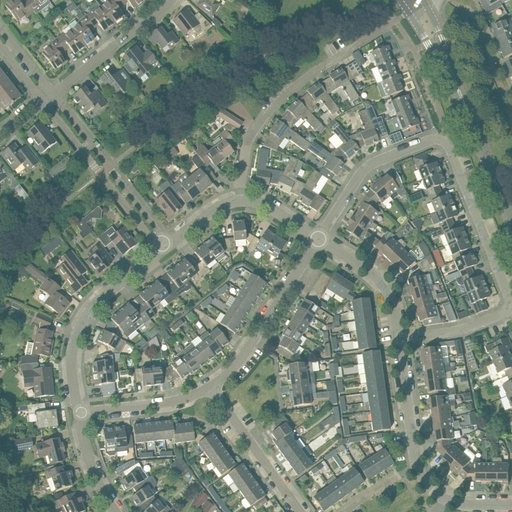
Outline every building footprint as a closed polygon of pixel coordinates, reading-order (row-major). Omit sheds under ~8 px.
[(28,16),(34,12),(26,2),(21,6),(16,0),(11,0),(4,5),(8,10),(6,11),(10,16),(12,15),(17,22),(27,14),(28,16)] [(47,0),(28,0),(26,2),(34,12),(35,14),(50,3),(47,0)] [(117,8),(122,4),(118,0),(110,0),(101,7),(114,24),(123,16),(117,8)] [(133,9),(143,1),(142,0),(118,0),(122,4),(127,0),(133,9)] [(214,0),(199,0),(200,0),(197,6),(212,16),(220,4),(214,1),(214,0)] [(500,0),(499,0),(482,0),(480,1),(487,13),(495,8),(497,7),(495,3),(500,0)] [(88,15),(85,17),(93,27),(98,23),(99,25),(104,32),(114,24),(101,7),(97,2),(92,6),(87,10),(90,13),(88,15)] [(211,26),(205,20),(198,13),(193,17),(187,9),(173,21),(184,36),(193,29),(198,36),(211,26)] [(69,27),(71,30),(84,47),(94,39),(88,31),(93,27),(85,17),(79,21),(81,23),(79,25),(76,21),(69,27)] [(497,37),(511,31),(511,18),(511,19),(493,26),(495,33),(493,33),(495,38),(497,37)] [(211,22),(217,28),(221,24),(215,19),(211,22)] [(40,21),(34,25),(38,30),(43,25),(40,21)] [(179,41),(177,40),(171,32),(166,36),(160,28),(148,38),(154,46),(157,43),(162,49),(167,45),(170,48),(179,41)] [(55,40),(63,50),(68,46),(75,55),(84,47),(71,30),(62,38),(61,36),(55,40)] [(511,31),(497,37),(499,43),(497,44),(499,48),(511,43),(511,31)] [(63,50),(55,40),(50,44),(52,46),(42,53),(45,58),(44,59),(48,64),(49,63),(55,70),(65,62),(58,54),(63,50)] [(511,43),(499,48),(501,53),(503,52),(505,58),(511,55),(511,43)] [(377,67),(394,60),(391,61),(388,53),(391,52),(388,46),(371,53),(377,67)] [(136,47),(123,57),(128,63),(125,65),(124,67),(129,73),(130,72),(133,70),(139,78),(147,72),(148,73),(154,69),(162,79),(168,75),(157,61),(155,59),(149,51),(143,56),(136,47)] [(186,49),(183,52),(184,53),(188,58),(191,55),(186,49)] [(353,54),(360,65),(365,62),(358,51),(353,54)] [(377,67),(382,82),(399,75),(397,76),(393,68),(396,67),(394,60),(377,67)] [(351,64),(358,76),(363,73),(355,61),(351,64)] [(353,79),(358,76),(351,64),(346,67),(353,79)] [(351,80),(353,79),(346,67),(341,69),(341,70),(349,82),(349,81),(351,80)] [(359,98),(349,81),(349,82),(341,70),(341,69),(341,68),(329,76),(330,77),(319,84),(327,95),(328,95),(342,86),(343,89),(343,90),(344,92),(345,91),(351,103),(352,102),(354,107),(361,103),(358,98),(359,98)] [(124,95),(135,85),(129,77),(124,81),(117,72),(111,77),(107,72),(100,78),(106,86),(113,95),(120,90),(124,95)] [(399,75),(382,82),(388,96),(402,91),(399,82),(402,81),(399,75)] [(308,111),(311,114),(318,108),(315,105),(320,101),(323,103),(322,104),(323,106),(324,105),(332,115),(336,113),(338,111),(339,110),(328,95),(327,95),(319,84),(318,83),(307,91),(308,93),(298,101),(297,101),(307,111),(308,111)] [(11,88),(8,84),(0,89),(0,106),(3,111),(21,97),(13,87),(11,88)] [(94,114),(100,109),(106,105),(95,91),(90,95),(84,88),(73,97),(86,113),(90,109),(94,114)] [(396,117),(411,111),(407,103),(410,102),(407,95),(390,102),(396,117)] [(289,129),(289,128),(301,117),(304,119),(303,120),(304,122),(305,121),(314,130),(316,129),(319,132),(324,127),(311,114),(308,111),(307,111),(297,101),(298,101),(297,100),(287,110),(288,112),(279,121),(278,121),(289,129)] [(222,110),(217,116),(224,121),(228,114),(222,110)] [(379,142),(378,139),(377,139),(372,126),(373,126),(370,121),(366,110),(358,113),(362,125),(361,126),(362,128),(363,127),(365,131),(349,137),(348,137),(357,148),(358,148),(365,145),(365,147),(379,142)] [(414,119),(411,111),(396,117),(402,131),(408,129),(415,126),(419,125),(417,118),(414,119)] [(223,141),(214,148),(224,160),(233,152),(228,146),(234,141),(229,135),(237,129),(238,130),(242,123),(234,118),(233,117),(229,124),(223,128),(225,131),(219,136),(223,141)] [(381,117),(370,121),(373,126),(378,124),(383,122),(381,117)] [(278,121),(279,121),(278,121),(270,132),(271,133),(262,146),(274,150),(285,136),(287,138),(287,139),(288,141),(289,140),(304,151),(310,144),(289,128),(289,129),(278,121)] [(48,146),(55,141),(40,122),(27,133),(29,132),(37,142),(35,144),(42,153),(49,147),(48,146)] [(383,122),(378,124),(383,137),(388,135),(384,126),(383,122)] [(359,150),(358,148),(357,148),(348,137),(349,137),(337,124),(330,129),(334,135),(330,139),(337,147),(329,154),(342,163),(348,158),(348,159),(359,150)] [(377,139),(378,139),(383,137),(378,124),(373,126),(372,126),(377,139)] [(388,135),(392,144),(403,140),(400,131),(388,135)] [(310,133),(305,138),(310,142),(315,137),(310,133)] [(344,164),(342,163),(329,154),(313,142),(307,149),(322,160),(321,161),(323,162),(323,161),(326,163),(319,173),(318,174),(322,176),(330,181),(334,175),(336,176),(344,164)] [(14,144),(1,154),(7,162),(14,171),(22,164),(28,172),(38,164),(32,156),(26,160),(19,151),(14,144)] [(194,152),(196,154),(206,166),(211,162),(215,167),(224,160),(214,148),(208,153),(203,145),(194,152)] [(173,147),(169,151),(174,157),(178,154),(173,147)] [(269,184),(277,185),(278,185),(282,172),(266,169),(266,168),(265,168),(265,165),(266,165),(267,163),(265,163),(268,151),(260,149),(254,183),(268,185),(269,184)] [(175,160),(174,157),(169,151),(164,155),(171,163),(175,160)] [(199,171),(190,178),(202,193),(211,185),(210,184),(216,179),(206,166),(196,154),(197,155),(191,160),(199,171)] [(422,180),(441,173),(438,165),(437,166),(435,162),(429,165),(425,154),(413,158),(422,180)] [(72,163),(67,157),(48,171),(53,178),(72,163)] [(290,192),(298,196),(304,184),(289,177),(291,174),(296,177),(303,163),(298,160),(291,157),(283,172),(282,172),(278,185),(277,185),(276,188),(289,194),(290,192)] [(0,164),(0,182),(3,181),(11,192),(19,185),(8,171),(2,163),(0,164)] [(151,176),(157,171),(153,165),(146,170),(151,176)] [(130,169),(133,174),(138,170),(134,166),(130,169)] [(305,185),(304,184),(298,196),(296,200),(308,207),(308,206),(317,212),(324,200),(312,191),(322,176),(318,174),(319,173),(315,171),(305,185)] [(380,178),(377,181),(390,196),(395,192),(400,197),(406,193),(401,183),(400,181),(396,173),(389,178),(387,176),(382,180),(380,178)] [(422,180),(428,196),(440,192),(438,186),(444,184),(443,181),(444,180),(441,173),(422,180)] [(192,200),(202,193),(190,178),(181,185),(178,182),(172,187),(185,203),(191,199),(192,200)] [(177,194),(166,181),(158,187),(164,194),(155,202),(169,219),(181,209),(172,198),(177,194)] [(390,196),(377,181),(373,184),(375,186),(370,190),(371,191),(365,196),(374,204),(379,200),(381,203),(390,196)] [(18,194),(17,194),(23,202),(23,201),(29,197),(28,197),(23,190),(18,194)] [(435,213),(454,205),(451,197),(450,198),(448,195),(442,197),(440,192),(428,196),(435,213)] [(371,209),(374,204),(365,196),(358,207),(360,208),(357,213),(372,223),(372,222),(378,213),(371,209)] [(457,213),(454,205),(435,213),(441,229),(453,224),(451,219),(457,216),(456,213),(457,213)] [(352,216),(349,221),(366,232),(369,227),(375,229),(377,226),(372,222),(372,223),(357,213),(354,218),(352,216)] [(89,214),(82,219),(86,224),(92,218),(89,214)] [(86,224),(82,219),(75,225),(85,238),(92,232),(86,224)] [(250,243),(254,237),(249,234),(245,234),(244,221),(232,223),(234,238),(228,239),(229,252),(236,251),(234,241),(246,240),(250,243)] [(349,226),(345,231),(360,241),(363,236),(367,241),(369,243),(370,244),(372,245),(374,246),(375,246),(375,247),(379,251),(384,246),(388,243),(387,242),(383,238),(380,242),(366,232),(349,221),(346,225),(349,226)] [(441,229),(448,245),(466,238),(463,230),(461,227),(455,230),(453,224),(441,229)] [(116,233),(112,227),(97,238),(105,247),(113,241),(123,254),(122,255),(123,255),(136,245),(123,228),(116,233)] [(266,253),(276,237),(266,231),(260,241),(254,237),(250,243),(247,248),(253,252),(256,247),(266,253)] [(388,232),(383,238),(387,242),(391,239),(394,236),(392,234),(388,232)] [(58,235),(46,245),(51,252),(63,242),(58,235)] [(276,237),(266,253),(275,258),(272,264),(278,268),(284,256),(279,253),(286,243),(276,237)] [(203,245),(215,260),(224,252),(229,252),(228,239),(221,240),(217,243),(212,238),(203,245)] [(448,245),(454,261),(466,257),(466,256),(464,251),(470,249),(469,246),(469,245),(466,238),(448,245)] [(387,259),(403,242),(401,239),(395,243),(391,239),(387,242),(388,243),(384,246),(379,251),(377,253),(381,256),(383,255),(387,259)] [(406,245),(403,242),(387,259),(391,263),(389,265),(393,268),(407,254),(403,250),(406,245)] [(426,257),(429,262),(430,264),(433,263),(430,255),(427,248),(423,242),(417,246),(424,258),(426,257)] [(112,260),(100,244),(90,252),(93,256),(87,261),(91,267),(97,275),(105,269),(103,267),(112,260)] [(202,261),(197,265),(205,276),(210,272),(206,266),(215,260),(203,245),(194,252),(202,261)] [(64,264),(57,269),(63,277),(66,281),(61,288),(71,296),(75,292),(87,283),(81,276),(78,272),(84,268),(77,260),(75,256),(71,251),(60,260),(64,264)] [(439,253),(433,255),(435,258),(437,265),(443,263),(439,253)] [(407,254),(393,268),(396,272),(398,270),(402,274),(415,262),(407,254)] [(466,257),(454,261),(458,271),(461,278),(472,273),(470,267),(476,265),(475,262),(476,262),(473,254),(466,256),(466,257)] [(426,257),(424,258),(416,264),(419,269),(429,262),(426,257)] [(185,259),(176,267),(187,281),(192,278),(196,283),(205,276),(197,265),(192,269),(185,259)] [(430,264),(429,262),(419,269),(422,274),(432,268),(430,264)] [(48,278),(27,263),(23,269),(22,268),(18,274),(22,277),(25,277),(28,273),(43,284),(39,289),(50,297),(45,304),(60,316),(69,304),(57,294),(61,288),(48,278)] [(191,286),(187,281),(176,267),(166,274),(174,283),(169,287),(177,297),(184,292),(186,292),(190,289),(190,287),(191,286)] [(322,273),(319,278),(329,284),(332,279),(322,273)] [(475,278),(472,273),(461,278),(455,280),(457,285),(460,286),(463,285),(467,294),(486,286),(483,279),(482,279),(481,276),(475,278)] [(252,275),(246,283),(261,293),(267,284),(258,279),(252,275)] [(332,279),(329,284),(326,289),(335,295),(344,280),(335,275),(332,279)] [(406,287),(408,292),(427,286),(424,275),(407,280),(409,286),(406,287)] [(316,283),(326,289),(329,284),(319,278),(316,283)] [(345,297),(348,299),(352,294),(348,292),(352,286),(344,280),(335,295),(343,300),(345,297)] [(168,305),(177,297),(169,287),(165,291),(157,281),(148,288),(160,303),(164,300),(168,305)] [(246,283),(241,291),(256,301),(261,293),(246,283)] [(316,283),(313,288),(323,294),(326,289),(316,283)] [(413,301),(436,295),(435,291),(429,291),(427,286),(408,292),(409,296),(412,296),(413,301)] [(489,294),(486,286),(467,294),(474,310),(485,306),(483,300),(489,297),(488,294),(489,294)] [(151,310),(160,303),(148,288),(139,296),(146,305),(141,309),(150,319),(155,315),(151,310)] [(310,293),(320,299),(323,294),(313,288),(310,293)] [(236,299),(251,309),(256,301),(241,291),(236,299)] [(320,299),(310,293),(307,298),(317,304),(319,300),(320,299)] [(353,312),(370,309),(368,299),(362,300),(352,294),(348,299),(352,302),(351,302),(353,312)] [(414,312),(433,307),(432,301),(437,298),(436,296),(436,295),(413,301),(415,307),(412,308),(414,312)] [(245,317),(251,309),(236,299),(230,308),(245,317)] [(299,303),(296,307),(313,318),(319,309),(304,300),(301,305),(299,303)] [(319,300),(317,304),(325,310),(328,305),(319,300)] [(451,307),(449,302),(442,305),(448,322),(456,320),(451,307)] [(129,304),(120,311),(136,330),(144,323),(150,319),(141,309),(136,313),(129,304)] [(307,327),(313,318),(296,307),(294,311),(296,313),(293,318),(307,327)] [(425,326),(438,324),(433,307),(414,312),(415,317),(418,316),(419,322),(423,321),(425,326)] [(240,326),(245,317),(230,308),(225,316),(240,326)] [(354,321),(371,319),(370,309),(353,312),(354,321)] [(136,330),(120,311),(111,319),(119,328),(114,336),(126,342),(128,338),(127,338),(131,334),(136,330)] [(21,365),(33,364),(36,363),(39,355),(50,357),(52,345),(50,345),(52,333),(46,332),(47,328),(48,328),(51,321),(42,317),(37,315),(34,322),(40,324),(39,330),(37,330),(34,344),(36,345),(34,354),(39,355),(21,357),(21,362),(20,362),(21,365)] [(235,334),(240,326),(225,316),(220,324),(222,326),(233,333),(235,334)] [(302,336),(307,327),(293,318),(290,322),(287,321),(285,325),(302,336)] [(372,329),(371,319),(354,321),(356,331),(372,329)] [(285,330),(282,335),(299,346),(296,344),(302,336),(285,325),(282,329),(285,330)] [(217,329),(209,335),(220,349),(228,343),(228,342),(233,333),(222,326),(219,331),(217,329)] [(156,327),(151,330),(155,335),(160,332),(156,327)] [(356,331),(357,341),(374,338),(372,329),(356,331)] [(97,349),(98,356),(111,355),(119,355),(126,342),(114,336),(103,330),(98,341),(101,343),(97,349)] [(207,332),(199,338),(203,343),(214,357),(222,351),(220,349),(209,335),(207,332)] [(299,346),(282,335),(279,339),(282,341),(279,346),(280,347),(277,352),(288,359),(291,354),(293,355),(299,346)] [(466,353),(471,351),(474,350),(469,337),(463,339),(466,353)] [(489,352),(494,363),(511,356),(507,346),(511,344),(508,337),(484,347),(487,353),(489,352)] [(375,348),(374,338),(357,341),(358,351),(375,348)] [(463,357),(460,340),(454,341),(457,358),(463,357)] [(214,357),(203,343),(195,349),(206,363),(214,357)] [(422,356),(422,361),(448,357),(447,347),(445,347),(444,343),(434,344),(435,348),(423,350),(424,356),(422,356)] [(191,344),(184,350),(199,369),(206,363),(195,349),(191,344)] [(191,375),(199,369),(184,350),(176,356),(178,359),(189,373),(191,375)] [(471,351),(466,353),(470,373),(479,369),(471,351)] [(363,364),(380,362),(379,352),(362,354),(363,364)] [(111,355),(98,356),(99,362),(92,363),(93,366),(92,366),(93,374),(113,372),(112,363),(114,363),(116,362),(119,360),(120,358),(119,355),(111,355)] [(511,357),(511,356),(494,363),(498,374),(505,372),(507,377),(494,382),(511,375),(511,357)] [(442,358),(422,361),(423,366),(426,366),(426,371),(450,368),(449,364),(443,364),(442,358)] [(178,359),(167,368),(168,381),(171,381),(180,378),(182,379),(189,373),(178,359)] [(286,376),(306,373),(313,373),(312,362),(288,365),(289,371),(286,371),(286,376)] [(363,364),(364,374),(381,371),(380,362),(363,364)] [(34,371),(33,364),(21,365),(20,365),(21,374),(23,373),(25,385),(35,384),(36,397),(53,395),(50,369),(34,371)] [(161,367),(151,368),(153,385),(163,384),(163,382),(168,381),(167,368),(161,369),(161,367)] [(143,387),(153,385),(151,368),(134,370),(135,373),(136,383),(142,382),(143,387)] [(425,378),(425,382),(445,380),(444,374),(450,372),(455,371),(455,368),(450,368),(426,371),(427,377),(425,378)] [(381,371),(364,374),(366,383),(383,381),(381,371)] [(113,372),(93,374),(94,383),(95,383),(95,386),(102,385),(102,391),(103,397),(115,395),(114,384),(113,372)] [(290,380),(291,386),(308,384),(306,373),(286,376),(287,381),(290,380)] [(503,386),(507,397),(511,394),(511,375),(494,382),(497,388),(503,386)] [(333,380),(325,381),(327,391),(335,390),(334,384),(333,380)] [(446,385),(445,380),(425,382),(426,387),(429,387),(429,393),(433,393),(433,398),(448,396),(456,395),(455,388),(449,389),(446,385)] [(366,383),(367,393),(384,391),(383,381),(366,383)] [(308,384),(291,386),(292,392),(289,392),(289,397),(309,394),(308,384)] [(384,391),(367,393),(369,403),(385,400),(384,391)] [(309,394),(289,397),(290,401),(293,401),(294,407),(311,405),(310,399),(316,399),(316,393),(309,394)] [(471,401),(470,393),(463,394),(465,402),(471,401)] [(448,401),(448,396),(433,398),(428,399),(428,404),(431,404),(432,409),(455,406),(454,400),(448,401)] [(387,410),(385,400),(369,403),(370,413),(387,410)] [(27,405),(19,406),(19,413),(28,412),(28,415),(36,414),(36,422),(37,430),(48,429),(58,427),(56,411),(50,412),(46,412),(45,403),(35,404),(27,405)] [(431,421),(451,418),(450,412),(456,410),(455,406),(432,409),(433,415),(430,416),(431,421)] [(370,413),(371,422),(388,420),(387,410),(370,413)] [(477,425),(474,412),(468,414),(470,426),(477,425)] [(333,414),(325,419),(328,424),(334,420),(333,414)] [(272,440),(275,444),(291,432),(285,424),(288,422),(284,417),(273,424),(277,429),(271,434),(275,439),(272,440)] [(451,423),(451,418),(431,421),(431,425),(434,425),(435,431),(452,428),(452,429),(458,428),(457,424),(451,423)] [(388,420),(371,422),(373,432),(390,430),(388,420)] [(174,439),(173,426),(172,421),(162,422),(164,440),(174,439)] [(162,422),(152,424),(154,441),(164,440),(162,422)] [(194,441),(196,443),(200,435),(193,431),(192,423),(182,425),(184,442),(194,441)] [(145,442),(154,441),(152,424),(143,425),(145,442)] [(135,444),(145,442),(143,425),(133,426),(134,436),(135,444)] [(173,426),(174,439),(175,443),(184,442),(182,425),(173,426)] [(124,427),(113,428),(116,453),(126,452),(126,449),(133,448),(131,435),(125,436),(124,427)] [(104,443),(98,444),(100,450),(105,449),(106,453),(109,456),(114,456),(116,453),(113,428),(103,429),(104,443)] [(438,451),(449,445),(448,440),(454,439),(452,429),(452,428),(435,431),(436,437),(433,437),(434,442),(436,442),(438,451)] [(280,452),(294,442),(289,435),(292,433),(291,432),(275,444),(280,452)] [(206,438),(200,435),(196,443),(198,444),(204,452),(218,442),(212,434),(206,438)] [(498,440),(486,434),(486,442),(498,443),(498,440)] [(33,447),(31,438),(15,441),(16,450),(33,447)] [(64,461),(59,438),(44,442),(44,443),(36,445),(39,458),(48,455),(50,464),(64,461)] [(204,452),(210,460),(224,450),(218,442),(204,452)] [(300,450),(294,442),(280,452),(286,460),(300,450)] [(330,454),(332,457),(344,449),(341,445),(330,454)] [(449,469),(462,454),(454,446),(453,448),(449,445),(438,451),(444,457),(443,459),(447,464),(445,465),(449,469)] [(462,454),(449,469),(453,472),(454,470),(466,481),(475,458),(475,457),(467,449),(462,454)] [(210,460),(215,468),(230,458),(224,450),(210,460)] [(292,468),(306,458),(300,450),(286,460),(292,468)] [(375,455),(384,470),(393,465),(384,450),(375,455)] [(375,455),(367,461),(376,475),(384,470),(375,455)] [(230,458),(215,468),(221,476),(236,466),(230,458)] [(306,458),(292,468),(298,476),(312,466),(306,458)] [(475,458),(466,481),(476,481),(476,482),(482,482),(482,484),(487,484),(487,464),(480,464),(480,460),(475,458)] [(497,482),(497,458),(494,458),(492,464),(487,464),(487,484),(491,484),(491,482),(497,482)] [(497,458),(497,482),(503,482),(503,484),(508,484),(508,464),(503,464),(501,458),(497,458)] [(185,475),(190,471),(181,459),(176,460),(176,462),(185,475)] [(376,475),(367,461),(359,466),(368,481),(376,475)] [(114,471),(117,476),(123,472),(130,468),(127,463),(114,471)] [(126,491),(133,487),(147,479),(138,463),(130,468),(123,472),(127,478),(121,481),(123,484),(122,484),(126,491)] [(227,475),(233,483),(248,472),(242,464),(227,475)] [(66,473),(63,466),(46,472),(48,479),(52,478),(56,491),(72,486),(68,475),(71,474),(70,471),(66,473)] [(353,469),(345,475),(355,489),(363,483),(353,469)] [(253,480),(248,472),(233,483),(239,491),(253,480)] [(345,475),(337,481),(347,494),(355,489),(345,475)] [(152,476),(147,479),(133,487),(136,494),(131,497),(133,500),(132,500),(136,507),(145,502),(149,507),(156,501),(154,496),(150,491),(154,488),(156,483),(152,476)] [(239,491),(245,499),(259,488),(253,480),(239,491)] [(329,486),(339,500),(347,494),(337,481),(329,486)] [(329,486),(321,492),(331,506),(339,500),(329,486)] [(213,497),(217,494),(211,487),(207,489),(213,497)] [(264,497),(265,496),(259,488),(245,499),(251,507),(254,504),(264,497)] [(57,501),(53,502),(56,509),(60,507),(63,506),(66,511),(82,511),(85,511),(81,503),(84,502),(81,497),(77,499),(74,492),(65,497),(57,501)] [(203,492),(197,498),(201,503),(207,497),(203,492)] [(331,506),(321,492),(313,498),(323,511),(331,506)] [(217,494),(213,497),(219,505),(224,502),(227,500),(226,497),(222,500),(221,499),(220,499),(217,494)] [(259,508),(267,502),(264,497),(254,504),(257,510),(259,508)] [(206,500),(200,509),(203,511),(208,511),(213,506),(206,500)] [(171,511),(172,511),(164,503),(161,506),(156,501),(149,507),(143,511),(171,511)] [(224,502),(219,505),(223,511),(225,511),(228,511),(224,506),(226,505),(224,502)]
